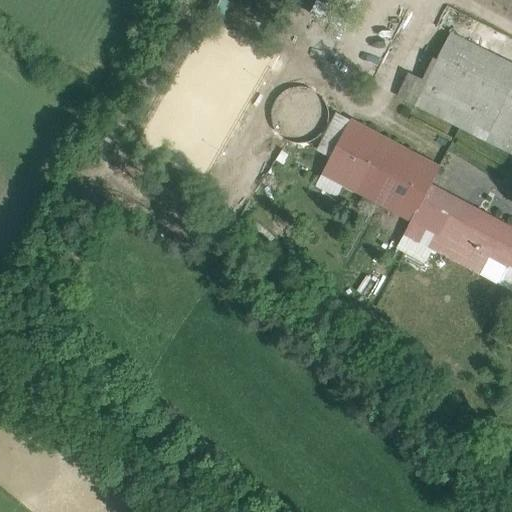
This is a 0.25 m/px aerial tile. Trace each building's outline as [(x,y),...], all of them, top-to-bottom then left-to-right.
[(511,0),(494,0),(511,9),(511,0)] [(511,64),(451,33),(425,84),(414,105),(511,155),(511,64)] [(425,84),(408,75),(397,96),(414,105),(425,84)] [(327,126),(329,115),(327,105),(320,95),(311,89),(300,87),(290,90),(280,96),(274,105),(272,116),(275,127),(281,136),(290,142),(301,144),(312,142),(321,135),(327,126)] [(440,168),(351,121),(323,174),(412,221),(416,214),(428,191),(440,168)] [(447,201),(428,191),(416,214),(435,224),(447,201)] [(511,235),(447,201),(435,224),(462,239),(509,263),(511,264),(511,235)] [(509,263),(462,239),(452,257),(500,281),(509,263)]
